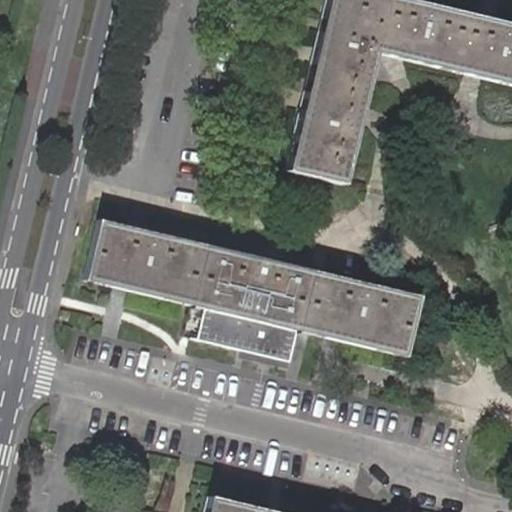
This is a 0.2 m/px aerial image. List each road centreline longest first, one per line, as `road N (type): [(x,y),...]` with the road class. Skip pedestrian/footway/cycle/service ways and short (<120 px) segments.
road 1 (residential): [(20,367),(366,454),(449,494),(511,509)]
road 2 (residential): [(20,367),(108,0)]
road 3 (residential): [(78,0),(0,334)]
